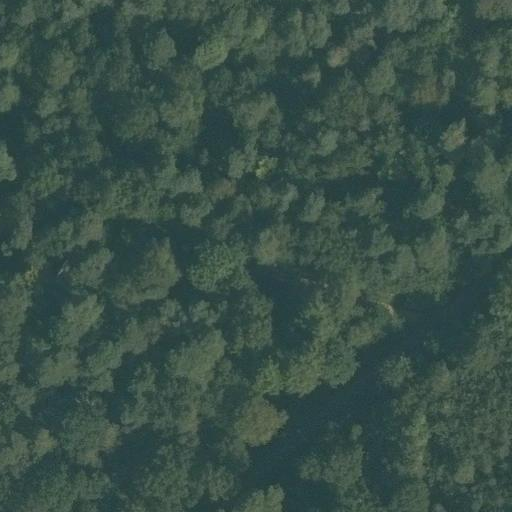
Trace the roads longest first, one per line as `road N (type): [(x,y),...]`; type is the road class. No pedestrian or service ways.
road 1 (track): [(433,325),(0,189)]
road 2 (unclassified): [(511,265),(294,441),(223,511)]
